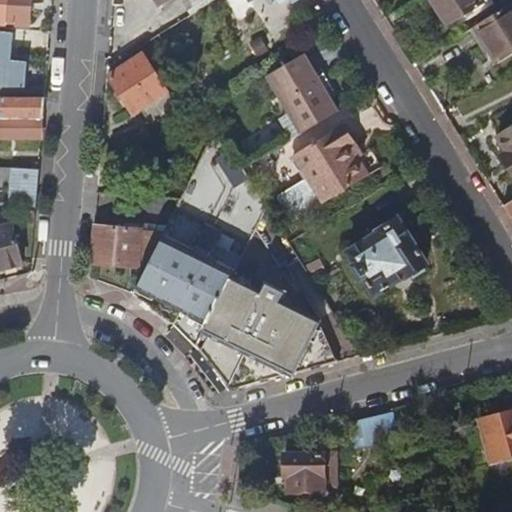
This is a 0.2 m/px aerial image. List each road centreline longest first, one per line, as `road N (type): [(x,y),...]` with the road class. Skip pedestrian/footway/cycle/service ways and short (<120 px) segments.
road 1 (residential): [(148,442),(511,347)]
road 2 (residential): [(51,361),(81,0)]
road 3 (residential): [(342,0),(511,268)]
road 4 (residential): [(148,442),(113,387),(51,361)]
